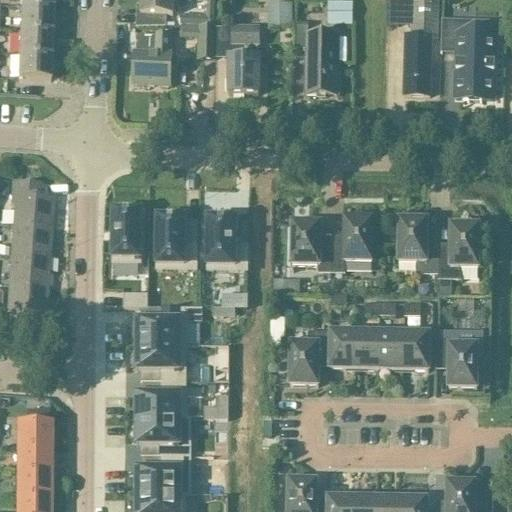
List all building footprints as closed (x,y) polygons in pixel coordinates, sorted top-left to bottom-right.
[(21,0),(21,10),(53,11),(53,0),(21,0)] [(173,0),(141,0),(140,17),(136,17),(136,30),(166,31),(166,18),(172,19),(173,0)] [(214,31),(215,0),(205,0),(205,21),(180,19),(179,29),(181,29),(199,30),(214,31)] [(231,0),(220,0),(221,8),(231,9),(231,0)] [(405,40),(404,99),(430,100),(432,42),(438,42),(439,0),(410,0),(411,5),(410,29),(409,40),(405,40)] [(337,5),(337,27),(352,28),(353,5),(337,5)] [(292,6),(285,6),(267,7),(268,31),(293,31),(292,6)] [(20,34),(52,35),(53,11),(21,10),(20,34)] [(442,23),(441,57),(442,57),(442,56),(457,56),(455,102),(467,102),(467,105),(481,105),(481,103),(493,103),(495,41),(477,40),(478,25),(443,24),(442,23)] [(259,62),(257,62),(257,50),(260,50),(260,29),(231,29),(231,31),(229,31),(228,98),(259,98),(259,62)] [(294,61),(306,62),(305,98),(337,98),(338,38),(307,37),(307,29),(295,29),(294,61)] [(198,44),(197,60),(216,61),(217,31),(214,31),(199,30),(198,44)] [(19,58),(51,59),(52,35),(20,34),(19,58)] [(135,56),(133,90),(169,91),(172,39),(155,39),(154,57),(135,56)] [(50,84),(51,59),(19,58),(17,83),(50,84)] [(472,116),(471,128),(491,130),(492,118),(472,116)] [(14,219),(52,221),(54,200),(41,199),(42,187),(13,185),(11,206),(15,206),(14,219)] [(112,267),(140,268),(141,215),(129,215),(129,212),(116,212),(116,214),(113,214),(112,267)] [(156,274),(196,274),(197,248),(185,247),(185,225),(185,221),(182,221),(182,218),(169,218),(169,221),(157,221),(156,274)] [(12,252),(50,254),(52,221),(14,219),(12,252)] [(248,249),(236,249),(236,226),(236,222),(233,222),(233,219),(220,219),(220,222),(208,222),(207,275),(247,275),(248,249)] [(332,252),(320,252),(321,228),(309,228),(309,223),(294,223),(294,227),(293,227),(292,269),(319,269),(318,277),(332,277),(332,252)] [(332,247),(332,252),(332,277),(345,277),(345,265),(372,265),(373,224),(345,223),(344,247),(332,247)] [(438,279),(439,279),(439,253),(439,249),(427,248),(427,225),(399,224),(399,266),(416,266),(416,278),(438,279)] [(438,279),(438,283),(461,284),(461,272),(479,272),(479,230),(477,230),(477,225),(463,225),(463,230),(451,230),(451,253),(439,253),(439,279),(438,279)] [(12,252),(10,285),(48,287),(50,254),(12,252)] [(48,287),(10,285),(7,318),(46,321),(48,287)] [(318,287),(318,299),(330,299),(330,287),(318,287)] [(452,288),(439,287),(439,300),(452,301),(452,288)] [(124,312),(141,312),(148,312),(148,298),(124,298),(124,312)] [(331,299),(330,310),(346,311),(347,299),(332,299),(331,299)] [(380,320),(380,308),(365,307),(365,320),(380,320)] [(380,308),(380,320),(395,320),(395,308),(380,308)] [(404,320),(405,320),(420,321),(420,308),(404,308),(404,320)] [(223,311),(221,311),(213,311),(213,321),(223,321),(223,311)] [(137,328),(134,328),(134,341),(137,341),(137,350),(185,350),(185,349),(185,326),(200,326),(202,326),(201,312),(161,312),(161,324),(141,324),(137,324),(137,328)] [(330,366),(331,336),(308,336),(308,348),(291,348),(290,389),(318,390),(318,366),(329,366),(330,366)] [(355,374),(356,338),(356,337),(331,336),(330,366),(330,373),(355,374)] [(379,374),(380,337),(356,337),(356,338),(355,374),(379,374)] [(380,337),(379,374),(404,375),(404,338),(380,337)] [(429,338),(404,338),(404,375),(429,375),(429,338)] [(280,353),(280,341),(270,340),(270,353),(280,353)] [(450,342),(438,342),(437,367),(449,367),(449,391),(477,391),(477,350),(450,349),(450,342)] [(161,375),(161,387),(185,387),(185,350),(137,350),(137,359),(134,359),(134,372),(137,372),(137,375),(141,375),(161,375)] [(229,373),(214,373),(214,387),(229,387),(229,373)] [(161,399),(141,399),(137,399),(137,402),(134,402),(134,424),(185,424),(185,423),(185,387),(161,387),(161,399)] [(216,411),(204,411),(204,424),(228,424),(228,400),(216,400),(216,411)] [(185,424),(134,424),(134,433),(134,446),(137,446),(137,449),(141,449),(161,449),(161,461),(190,461),(190,423),(185,423),(185,424)] [(17,427),(16,453),(50,453),(51,427),(17,427)] [(50,453),(16,453),(16,477),(50,477),(50,453)] [(186,498),(186,500),(190,500),(190,461),(161,461),(161,473),(141,473),(137,473),(137,476),(134,476),(134,489),(137,489),(137,498),(186,498)] [(16,501),(50,502),(50,477),(16,477),(16,501)] [(327,511),(328,509),(316,509),(317,485),(305,485),(305,480),(290,480),(290,485),(289,485),(288,511),(327,511)] [(474,511),(475,487),(473,487),(473,482),(459,482),(459,487),(447,487),(447,511),(435,511),(434,511),(474,511)] [(185,511),(186,500),(186,498),(137,498),(137,508),(134,508),(133,511),(185,511)] [(16,511),(50,511),(50,502),(16,501),(16,511)] [(328,502),(328,509),(327,511),(353,511),(353,503),(328,502)] [(353,503),(353,511),(377,511),(377,503),(353,503)] [(377,503),(377,511),(401,511),(402,503),(377,503)] [(426,511),(427,503),(402,503),(401,511),(426,511)]
